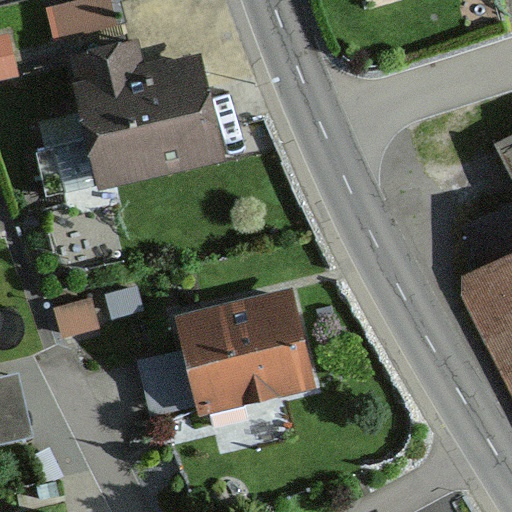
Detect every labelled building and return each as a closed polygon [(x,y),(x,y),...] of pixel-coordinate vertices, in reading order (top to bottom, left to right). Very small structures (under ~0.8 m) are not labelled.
[(111,0),(57,0),(47,3),(55,35),(117,21),(111,0)] [(9,29),(0,30),(0,76),(19,72),(9,29)] [(140,29),(69,45),(99,184),(227,157),(203,44),(145,56),(140,29)] [(511,175),(511,206),(460,232),(511,336),(511,138),(497,146),(511,175)] [(294,279),(178,305),(186,342),(138,353),(152,414),(199,403),(200,406),(317,381),(294,279)] [(137,283),(107,290),(113,313),(143,306),(137,283)] [(92,293),(54,304),(63,333),(100,322),(92,293)] [(0,438),(34,430),(18,366),(0,370),(0,438)] [(77,511),(74,500),(21,511),(77,511)]
